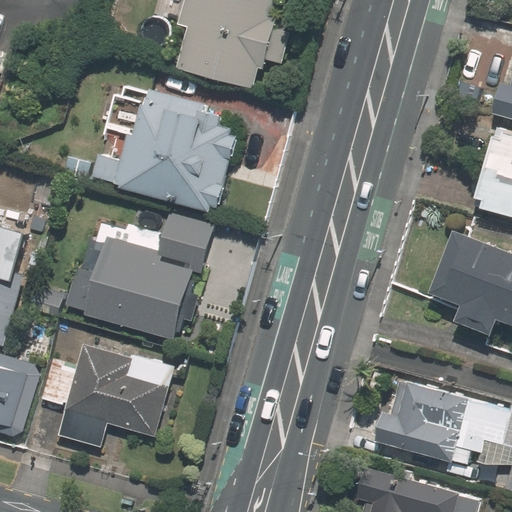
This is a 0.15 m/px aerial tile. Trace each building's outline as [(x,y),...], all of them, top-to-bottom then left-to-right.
[(278,0),(189,0),(183,23),(193,26),(181,66),(258,88),(264,64),(268,66),(270,58),(285,62),(294,31),(279,27),(281,18),(274,15),(278,0)] [(0,50),(0,83),(9,53),(0,50)] [(511,83),(499,80),(490,111),(511,117),(511,83)] [(207,112),(210,102),(156,87),(151,105),(148,104),(140,134),(133,132),(123,168),(109,164),(107,170),(100,168),(98,175),(119,181),(126,183),(125,186),(220,212),(241,135),(236,134),(237,127),(225,124),(227,117),(207,112)] [(511,131),(499,128),(479,197),(488,200),(487,207),(511,214),(511,131)] [(106,196),(73,186),(62,224),(96,233),(106,196)] [(0,342),(9,345),(26,280),(16,277),(28,233),(0,225),(0,342)] [(511,321),(511,249),(461,230),(436,292),(468,305),(461,321),(497,334),(504,319),(511,321)] [(171,253),(111,235),(107,248),(87,242),(69,303),(90,309),(89,314),(177,338),(180,331),(185,332),(189,319),(196,321),(204,295),(191,291),(193,284),(197,285),(202,267),(185,262),(184,266),(168,261),(171,253)] [(177,367),(86,343),(82,358),(57,351),(44,398),(70,405),(62,433),(105,444),(111,423),(158,436),(177,367)] [(0,430),(15,435),(27,432),(46,363),(0,350),(0,430)] [(506,443),(511,421),(511,412),(474,402),(475,398),(406,378),(396,413),(389,412),(381,441),(441,458),(438,468),(460,475),(464,461),(472,464),(476,450),(486,453),(490,438),(506,443)] [(480,511),(483,502),(463,495),(464,495),(369,468),(361,496),(371,500),(367,511),(480,511)]
